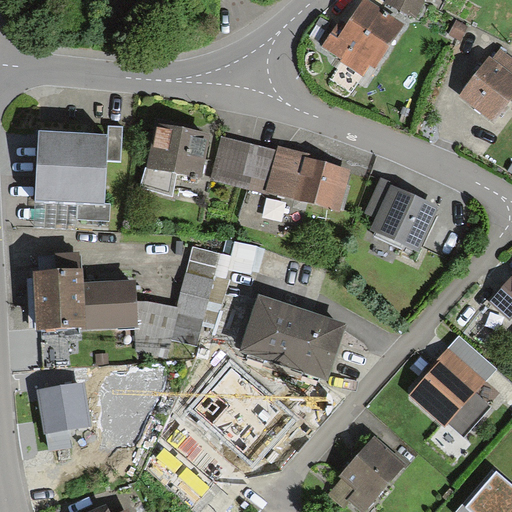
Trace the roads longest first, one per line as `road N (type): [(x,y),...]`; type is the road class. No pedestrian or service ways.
road 1 (residential): [(294,511),(287,495),(293,475),(511,219)]
road 2 (residential): [(240,84),(439,162),(511,203)]
road 3 (residential): [(0,63),(240,84)]
